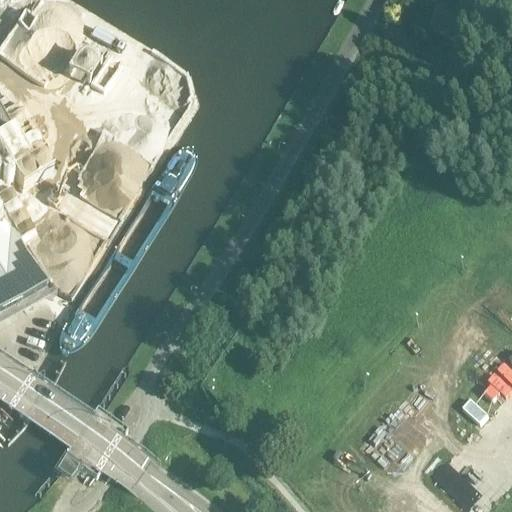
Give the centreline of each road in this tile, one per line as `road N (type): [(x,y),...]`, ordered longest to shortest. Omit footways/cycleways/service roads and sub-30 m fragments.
road 1 (unclassified): [(381,0),(294,157),(157,369),(156,409),(142,436)]
road 2 (tertiary): [(146,473),(0,376)]
